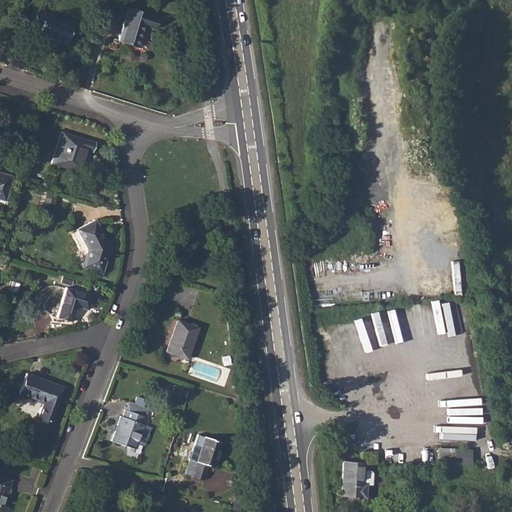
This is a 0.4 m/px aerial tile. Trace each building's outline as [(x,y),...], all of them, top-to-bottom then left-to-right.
[(37,6),(31,24),(39,27),(37,34),(65,42),(72,22),(44,13),(45,9),(37,6)] [(127,8),(118,39),(137,45),(144,25),(152,28),(155,17),(127,8)] [(61,132),(52,162),(85,173),(87,164),(81,162),(82,159),(84,160),(87,151),(91,152),(94,142),(61,132)] [(0,198),(3,200),(10,176),(0,172),(0,198)] [(93,220),(77,228),(87,248),(82,265),(100,271),(108,246),(93,220)] [(66,288),(57,315),(69,319),(74,306),(76,305),(86,308),(89,295),(66,288)] [(176,319),(166,350),(186,357),(196,327),(176,319)] [(26,373),(19,392),(42,401),(37,416),(50,421),(62,386),(26,373)] [(144,416),(124,409),(122,416),(119,415),(110,441),(141,452),(153,418),(145,415),(144,416)] [(196,461),(190,459),(185,474),(202,480),(207,465),(211,466),(220,442),(204,437),(196,461)] [(437,462),(452,463),(453,447),(437,447),(437,462)] [(342,460),(341,483),(341,485),(345,485),(345,496),(365,497),(365,483),(363,483),(364,469),(364,461),(342,460)] [(0,511),(3,511),(5,507),(1,505),(9,480),(0,477),(0,511)] [(117,511),(119,507),(106,503),(102,511),(117,511)]
